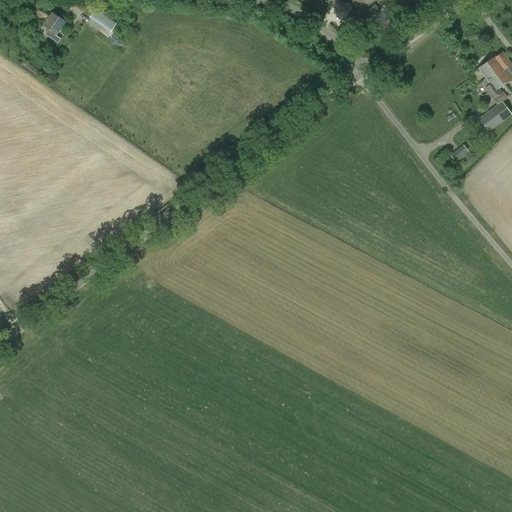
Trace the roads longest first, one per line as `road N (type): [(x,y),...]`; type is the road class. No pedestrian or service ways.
road 1 (unclassified): [(0,342),(359,74)]
road 2 (unclassified): [(511,264),(359,74)]
road 3 (unclassified): [(257,0),(299,13),(364,64)]
